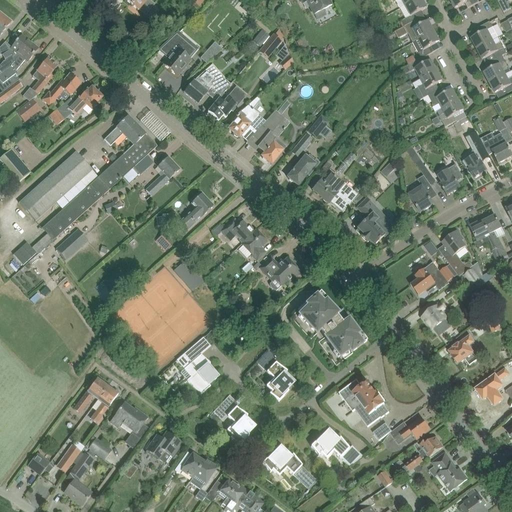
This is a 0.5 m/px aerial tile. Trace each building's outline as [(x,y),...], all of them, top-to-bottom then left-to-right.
[(125,0),(138,11),(139,10),(145,15),(153,5),(146,0),(125,0)] [(190,0),(188,3),(197,11),(205,0),(190,0)] [(306,1),(314,15),(316,20),(326,15),(323,10),(331,6),(328,0),(299,0),(301,4),(306,1)] [(417,0),(394,0),(397,5),(399,9),(401,8),(402,8),(417,0)] [(401,22),(404,27),(415,22),(412,16),(427,8),(422,0),(417,0),(402,8),(407,18),(401,22)] [(450,0),(455,9),(465,4),(468,9),(479,3),(477,0),(450,0)] [(507,2),(511,0),(502,0),(498,2),(503,13),(511,9),(507,2)] [(0,36),(11,22),(0,13),(0,36)] [(415,22),(404,27),(413,43),(434,32),(428,21),(418,27),(415,22)] [(471,39),(477,50),(498,38),(489,22),(478,28),(481,34),(471,39)] [(252,42),(260,48),(269,37),(262,30),(252,42)] [(439,43),(434,32),(413,43),(418,53),(422,59),(427,56),(432,53),(429,48),(439,43)] [(267,58),(282,41),(274,34),(259,52),(267,58)] [(2,55),(5,61),(4,63),(3,62),(0,66),(0,75),(10,68),(30,44),(21,36),(11,49),(9,50),(5,44),(6,43),(5,42),(0,47),(0,55),(1,56),(2,55)] [(191,60),(184,54),(188,49),(174,37),(160,51),(169,58),(163,65),(176,77),(191,60)] [(507,55),(501,43),(498,38),(477,50),(482,60),(483,60),(492,55),(495,60),(502,57),(507,55)] [(0,89),(2,93),(3,94),(18,82),(18,81),(19,80),(17,78),(18,76),(18,75),(18,73),(16,72),(25,60),(28,62),(38,50),(37,49),(37,48),(35,45),(33,46),(30,44),(10,68),(0,75),(0,89)] [(289,55),(279,64),(284,71),(292,63),(289,55)] [(508,67),(502,57),(495,60),(491,62),(494,68),(489,70),(484,73),(489,84),(506,75),(503,70),(508,67)] [(38,82),(31,90),(37,96),(53,76),(51,75),(56,68),(53,66),(54,64),(53,63),(53,62),(52,60),(50,59),(49,60),(47,58),(32,77),(38,82)] [(421,80),(436,71),(431,61),(430,61),(421,66),(418,61),(418,60),(407,66),(410,72),(415,69),(421,79),(421,80)] [(220,98),(232,83),(233,82),(232,82),(230,85),(223,79),(223,80),(216,77),(215,78),(214,76),(213,77),(206,71),(208,69),(196,79),(194,82),(194,81),(184,93),(197,105),(206,94),(214,101),(218,97),(220,98)] [(442,82),(436,71),(421,80),(421,79),(412,84),(413,84),(415,89),(418,87),(424,99),(428,96),(435,93),(432,87),(436,85),(442,82)] [(511,71),(506,75),(489,84),(495,94),(505,89),(508,94),(511,92),(511,71)] [(41,100),(49,108),(56,99),(58,101),(65,93),(70,97),(80,84),(79,83),(78,82),(76,80),(75,80),(70,75),(64,81),(62,80),(51,94),(48,92),(41,100)] [(3,94),(2,93),(0,94),(0,104),(22,87),(18,82),(3,94)] [(49,116),(56,126),(72,113),(75,116),(85,105),(92,111),(98,105),(96,104),(102,98),(100,97),(100,96),(97,93),(96,93),(92,89),(93,88),(92,88),(88,92),(87,91),(75,104),(70,100),(72,98),(71,98),(49,116)] [(442,109),(458,101),(452,90),(442,96),(439,90),(435,93),(428,96),(434,107),(432,108),(435,113),(437,112),(443,109),(442,109)] [(232,112),(241,101),(232,93),(223,104),(218,100),(207,113),(208,114),(207,115),(212,119),(213,118),(218,122),(222,116),(225,118),(231,111),(232,112)] [(16,113),(24,123),(40,110),(32,100),(16,113)] [(463,111),(458,101),(442,109),(443,109),(437,112),(446,128),(456,122),(453,117),(463,111)] [(235,121),(228,130),(233,134),(234,136),(236,138),(237,138),(239,139),(240,137),(250,125),(258,116),(259,115),(248,106),(246,108),(240,113),(234,120),(235,121)] [(167,127),(150,109),(146,113),(139,120),(160,141),(170,131),(167,127)] [(257,131),(252,136),(261,144),(258,148),(258,149),(264,154),(261,157),(263,158),(262,159),(266,162),(266,161),(268,163),(271,165),(283,151),(282,150),(283,148),(277,143),(278,141),(270,135),(284,118),(281,116),(277,113),(275,111),(265,123),(257,131)] [(321,115),(307,132),(315,138),(329,122),(321,115)] [(250,125),(240,137),(242,138),(241,139),(247,143),(251,138),(250,138),(252,136),(257,131),(265,123),(258,116),(250,125)] [(133,168),(147,156),(157,147),(127,117),(104,140),(110,147),(122,134),(133,146),(111,166),(42,228),(47,234),(32,248),(38,255),(133,168)] [(494,122),(499,132),(506,129),(500,118),(494,122)] [(503,123),(509,134),(511,132),(511,118),(503,123)] [(291,153),(297,158),(313,140),(306,135),(291,153)] [(483,144),(489,156),(490,156),(489,155),(492,153),(498,164),(511,157),(511,154),(503,136),(494,141),(495,142),(485,147),(483,144)] [(0,159),(0,169),(14,186),(30,173),(11,150),(0,159)] [(482,163),(485,159),(479,155),(476,156),(473,151),(464,161),(469,169),(468,169),(474,179),(487,171),(482,163)] [(19,203),(36,222),(92,171),(75,153),(19,203)] [(114,155),(109,159),(113,164),(118,159),(114,155)] [(153,163),(147,156),(133,168),(140,176),(153,163)] [(297,166),(287,178),(288,180),(289,181),(291,182),(292,182),(297,187),(306,176),(308,177),(320,163),(315,160),(315,161),(313,162),(309,159),(305,156),(297,166)] [(145,192),(151,197),(180,170),(168,158),(157,168),(161,172),(158,175),(161,177),(145,192)] [(322,168),(327,172),(333,164),(328,160),(322,168)] [(421,160),(415,164),(421,172),(424,177),(430,186),(430,185),(436,182),(421,160)] [(391,163),(385,169),(390,174),(396,168),(391,163)] [(442,184),(440,185),(447,197),(461,188),(457,182),(463,178),(456,165),(438,176),(442,184)] [(321,181),(312,191),(313,192),(328,205),(333,199),(346,210),(358,195),(357,195),(353,191),(344,184),(341,187),(336,183),(338,181),(331,175),(324,183),(321,181)] [(415,195),(410,198),(414,203),(420,214),(434,205),(427,195),(434,191),(430,185),(430,186),(424,177),(418,181),(422,188),(414,193),(415,195)] [(186,232),(213,207),(202,194),(191,204),(194,209),(178,224),(181,227),(186,232)] [(357,230),(355,231),(361,237),(360,237),(367,243),(369,241),(374,246),(383,237),(384,237),(388,234),(393,229),(387,223),(388,221),(382,216),(377,220),(372,215),(372,214),(367,209),(372,205),(367,199),(356,209),(367,219),(357,229),(357,230)] [(483,222),(499,255),(499,254),(502,262),(511,256),(511,243),(508,246),(511,252),(507,255),(495,232),(501,228),(495,216),(483,222)] [(235,237),(242,244),(242,245),(255,232),(251,228),(249,229),(242,222),(239,225),(234,220),(221,232),(230,242),(235,237)] [(495,257),(499,255),(483,222),(478,225),(477,224),(470,227),(477,242),(475,243),(478,249),(489,244),(495,257)] [(55,250),(66,262),(88,241),(77,230),(55,250)] [(242,245),(242,244),(241,245),(252,256),(251,257),(256,262),(265,253),(261,248),(267,243),(256,231),(255,232),(242,245)] [(446,248),(440,253),(450,265),(457,275),(459,278),(465,273),(473,267),(469,261),(464,265),(464,264),(463,264),(456,255),(466,247),(462,242),(463,241),(456,232),(455,233),(453,233),(450,235),(450,237),(442,243),(444,245),(446,248)] [(155,242),(164,252),(173,244),(164,233),(155,242)] [(27,243),(13,255),(22,266),(36,254),(27,243)] [(300,273),(291,264),(293,263),(288,258),(282,264),(280,262),(281,261),(276,265),(271,259),(260,269),(272,282),(269,284),(270,288),(271,289),(275,291),(281,287),(287,281),(289,283),(300,273)] [(183,275),(182,277),(188,284),(189,282),(195,289),(202,282),(185,263),(177,269),(183,275)] [(473,267),(465,273),(465,274),(466,273),(467,274),(465,276),(472,286),(475,285),(478,289),(485,283),(489,279),(485,274),(482,276),(478,263),(473,267)] [(457,275),(450,265),(446,268),(454,278),(457,275)] [(437,287),(435,284),(443,278),(447,283),(454,278),(446,268),(431,279),(424,270),(424,271),(416,277),(416,276),(415,277),(418,281),(411,286),(411,287),(412,286),(419,296),(418,296),(419,297),(426,291),(428,293),(437,287)] [(113,284),(116,288),(124,280),(121,277),(113,284)] [(367,341),(360,332),(358,333),(349,320),(348,320),(343,324),(338,318),(336,315),(338,314),(327,302),(328,301),(320,292),(317,296),(306,305),(305,304),(290,318),(311,340),(316,334),(320,331),(325,337),(324,338),(318,342),(336,367),(353,354),(351,353),(367,341)] [(30,300),(34,305),(41,298),(37,293),(30,300)] [(283,293),(277,299),(280,302),(286,297),(283,293)] [(422,318),(426,322),(426,324),(428,327),(430,327),(432,331),(434,329),(439,336),(450,327),(448,325),(449,324),(441,313),(445,310),(441,304),(437,307),(436,307),(422,318)] [(488,326),(491,334),(500,330),(492,311),(480,321),(485,328),(488,326)] [(452,357),(457,365),(465,360),(470,366),(478,360),(473,354),(478,350),(473,343),(474,343),(470,338),(458,346),(457,346),(454,348),(454,349),(452,351),(455,355),(452,357)] [(218,377),(208,366),(210,364),(201,355),(199,357),(192,349),(177,362),(191,378),(187,381),(201,394),(210,387),(209,385),(218,377)] [(269,395),(279,402),(288,392),(287,391),(294,384),(284,375),(286,372),(275,364),(270,369),(260,359),(256,363),(256,364),(257,363),(267,373),(266,373),(273,380),(266,387),(271,392),(269,395)] [(491,385),(503,377),(505,376),(500,369),(499,370),(499,371),(481,384),(482,386),(476,391),(480,396),(480,397),(481,399),(482,399),(483,401),(496,392),(491,385)] [(92,397),(97,401),(107,387),(97,379),(74,410),(79,414),(80,414),(92,397)] [(364,386),(364,387),(362,388),(357,381),(347,388),(339,394),(340,396),(339,396),(343,401),(343,400),(353,413),(355,411),(368,428),(376,422),(381,418),(381,419),(385,417),(385,418),(387,417),(386,416),(389,413),(384,406),(385,405),(383,403),(385,402),(379,394),(377,395),(376,393),(375,394),(370,387),(367,383),(364,386)] [(107,387),(97,401),(102,404),(91,420),(98,425),(103,419),(101,417),(118,395),(107,387)] [(124,404),(110,423),(118,429),(121,424),(133,432),(131,434),(139,440),(148,429),(143,425),(148,419),(140,413),(138,414),(124,404)] [(247,435),(254,428),(245,419),(247,416),(236,408),(232,413),(222,404),(214,413),(223,422),(227,417),(234,424),(227,432),(232,437),(230,439),(239,446),(249,436),(247,435)] [(392,432),(389,434),(398,445),(412,435),(416,440),(430,430),(422,419),(408,429),(404,423),(392,432)] [(389,433),(389,434),(392,432),(386,424),(373,434),(379,441),(389,433)] [(338,441),(328,432),(321,439),(320,438),(311,447),(317,455),(318,456),(321,454),(326,459),(333,452),(340,459),(340,458),(349,467),(349,468),(354,464),(344,454),(349,449),(340,438),(338,441)] [(145,450),(164,464),(170,456),(171,458),(181,444),(167,433),(162,440),(157,436),(152,443),(150,442),(145,450)] [(95,455),(104,461),(112,451),(100,442),(93,436),(85,446),(88,449),(95,455)] [(420,445),(430,458),(443,448),(439,442),(438,443),(435,438),(428,443),(427,440),(420,445)] [(55,468),(64,474),(80,452),(71,445),(55,468)] [(290,458),(280,448),(273,455),(272,454),(262,464),(270,473),(272,471),(279,477),(286,469),(293,476),(299,481),(306,474),(300,468),(302,467),(292,455),(290,458)] [(182,471),(192,478),(203,463),(192,455),(191,457),(188,456),(189,454),(187,453),(181,461),(174,471),(179,475),(182,471)] [(27,467),(40,477),(49,464),(37,454),(27,467)] [(64,482),(70,486),(64,494),(82,507),(91,494),(76,483),(79,480),(93,461),(84,454),(70,473),(70,474),(64,482)] [(445,454),(432,464),(434,466),(440,474),(438,475),(451,492),(467,480),(459,470),(456,472),(451,466),(453,465),(445,454)] [(404,465),(409,472),(423,462),(418,455),(404,465)] [(204,493),(218,473),(217,472),(216,473),(214,472),(216,468),(205,460),(203,463),(192,478),(189,483),(204,493)] [(127,479),(135,469),(129,465),(121,475),(127,479)] [(378,476),(380,480),(386,488),(392,484),(384,472),(378,476)] [(164,485),(167,487),(173,478),(170,476),(164,485)] [(236,486),(228,480),(219,493),(226,498),(220,506),(224,509),(223,511),(235,511),(238,509),(242,511),(256,511),(263,504),(237,484),(236,486)] [(335,480),(330,486),(335,490),(340,484),(335,480)] [(469,511),(484,511),(482,508),(486,505),(477,493),(464,503),(470,511),(469,511)] [(391,511),(390,510),(387,511),(374,511),(371,507),(375,504),(370,498),(360,506),(364,511),(363,511),(391,511)]
